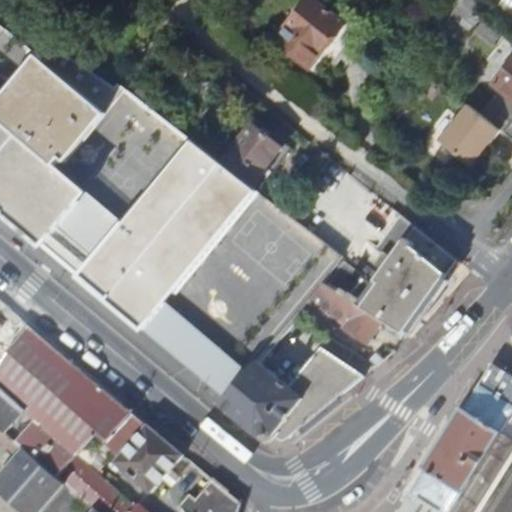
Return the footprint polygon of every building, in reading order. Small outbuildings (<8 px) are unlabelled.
[(465,5),(454,17),(468,28),(478,16),(465,5)] [(296,53),(331,81),(366,38),(330,10),(296,53)] [(476,30),(497,47),(505,37),(484,20),(476,30)] [(0,222),(40,256),(83,204),(50,177),(55,171),(61,175),(128,89),(123,85),(120,89),(82,64),(59,46),(48,63),(40,56),(0,104),(0,222)] [(511,65),(495,85),(511,98),(511,65)] [(511,103),(498,92),(480,114),(500,130),(505,134),(511,125),(511,103)] [(480,114),(469,105),(440,141),(471,166),(500,130),(480,114)] [(449,108),(434,126),(444,134),(459,116),(449,108)] [(256,125),(225,165),(256,189),(287,150),(256,125)] [(122,236),(79,288),(141,339),(162,314),(261,193),(256,189),(225,165),(198,144),(122,236)] [(301,198),(289,214),(301,224),(314,208),(301,198)] [(79,288),(122,236),(83,204),(40,256),(79,288)] [(372,274),(354,302),(386,325),(407,339),(427,309),(459,261),(404,216),(368,271),(372,274)] [(329,285),(303,314),(313,321),(325,307),(353,327),(351,331),(372,345),(386,325),(354,302),(329,285)] [(141,339),(222,405),(244,381),(162,314),(141,339)] [(0,386),(32,413),(31,415),(82,458),(96,441),(101,434),(114,444),(139,415),(81,367),(31,326),(0,369),(0,386)] [(326,350),(293,389),(309,403),(277,438),(280,442),(285,441),(290,441),(346,396),(367,379),(326,350)] [(309,403),(293,389),(262,361),(244,381),(222,405),(263,439),(269,439),(277,438),(309,403)] [(489,364),(479,380),(491,387),(499,393),(511,400),(511,378),(497,369),(489,364)] [(491,387),(479,380),(454,418),(443,436),(422,470),(426,473),(419,484),(412,495),(419,500),(438,511),(452,511),(463,496),(472,482),(484,463),(496,444),(511,418),(511,400),(499,393),(491,387)] [(0,424),(29,449),(64,479),(82,458),(31,415),(32,413),(0,386),(0,424)] [(108,451),(117,459),(158,493),(188,457),(139,415),(114,444),(108,451)] [(452,511),(475,511),(511,453),(511,418),(496,444),(484,463),(472,482),(463,496),(452,511)] [(0,434),(24,455),(29,449),(0,424),(0,434)] [(88,500),(100,510),(102,511),(152,511),(143,505),(141,508),(102,476),(117,459),(108,451),(96,441),(82,458),(64,479),(71,485),(88,500)] [(24,455),(0,482),(0,484),(32,511),(47,511),(50,509),(71,485),(64,479),(29,449),(24,455)] [(204,470),(191,486),(196,495),(203,500),(218,482),(204,470)] [(186,507),(191,511),(244,511),(247,505),(218,482),(203,500),(196,495),(186,507)] [(71,485),(50,509),(53,511),(77,511),(88,500),(71,485)] [(438,511),(419,500),(412,495),(400,511),(438,511)]
